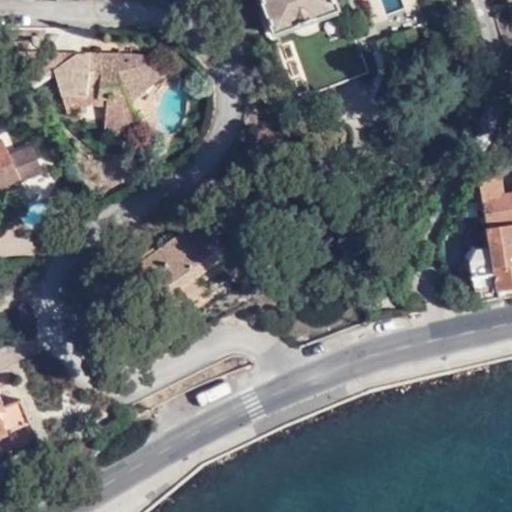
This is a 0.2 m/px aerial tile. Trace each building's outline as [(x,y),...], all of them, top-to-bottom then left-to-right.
[(261,0),(274,32),(340,6),(338,0),(261,0)] [(18,48),(36,88),(58,81),(62,83),(61,92),(71,110),(89,111),(90,105),(106,106),(105,134),(143,137),(132,102),(170,71),(169,69),(146,54),(18,48)] [(3,142),(0,143),(0,192),(22,183),(10,158),(3,142)] [(10,158),(22,183),(42,175),(31,149),(10,158)] [(490,225),(511,223),(511,188),(505,189),(501,163),(483,166),(490,225)] [(205,225),(146,262),(172,304),(232,265),(218,242),(227,236),(213,214),(202,220),(205,225)] [(511,285),(511,223),(490,225),(489,228),(491,245),(491,246),(494,282),(495,287),(511,285)] [(472,286),(479,284),(476,256),(486,254),(485,245),(491,245),(489,228),(484,230),(484,243),(477,243),(468,259),(472,286)] [(476,256),(479,284),(494,282),(491,246),(491,245),(485,245),(486,254),(476,256)] [(0,438),(10,434),(7,425),(29,417),(19,393),(4,399),(0,390),(0,438)]
